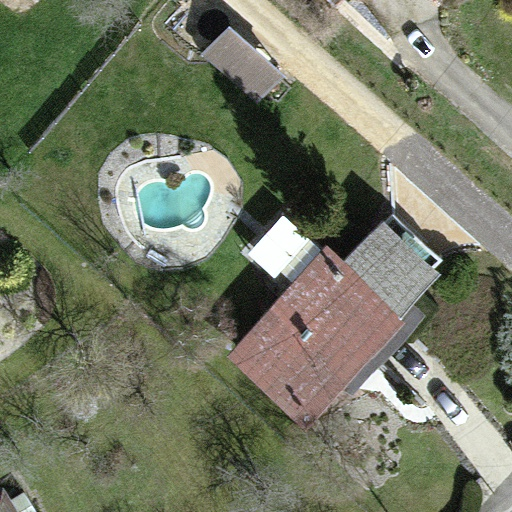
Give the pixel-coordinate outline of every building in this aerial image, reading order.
[(442,253),(394,208),(388,215),(437,259),(442,253)] [(388,215),(343,264),(391,308),(437,259),(388,215)] [(281,265),(299,281),(309,290),(338,259),(310,233),(281,265)] [(299,281),(239,347),(304,406),(341,366),(363,341),(372,349),(401,318),(391,308),(343,264),(338,259),(309,290),(299,281)] [(14,511),(0,488),(0,511),(14,511)]
